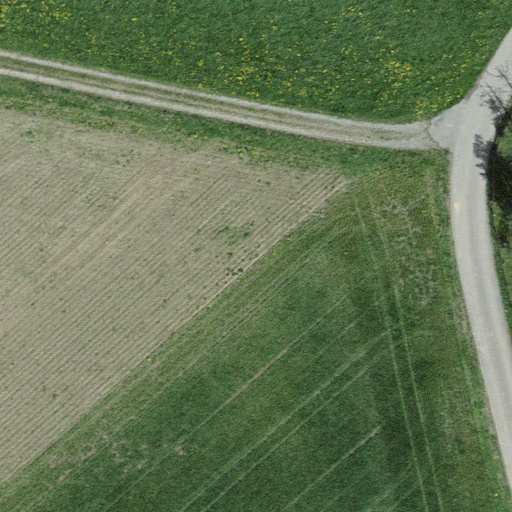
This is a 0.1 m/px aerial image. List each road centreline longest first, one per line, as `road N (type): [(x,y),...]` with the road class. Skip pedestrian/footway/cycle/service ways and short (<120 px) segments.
road 1 (track): [(473,143),(338,128),(0,63)]
road 2 (unclassified): [(511,63),(484,108),(467,190),(470,241),(511,427)]
